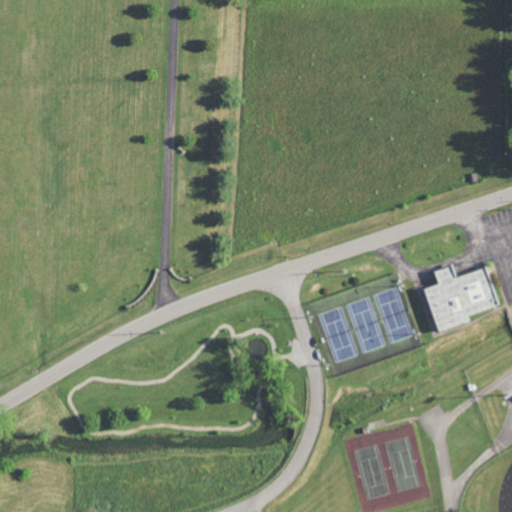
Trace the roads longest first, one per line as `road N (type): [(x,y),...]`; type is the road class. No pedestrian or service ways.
road 1 (residential): [(0,403),(201,296),(511,191)]
road 2 (residential): [(281,268),(315,363),(316,412),(286,474),(228,511)]
